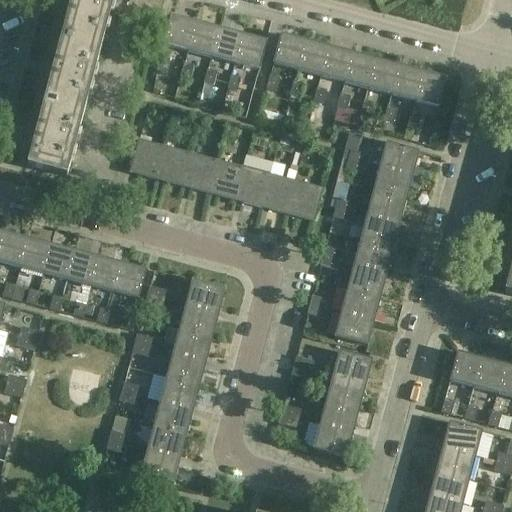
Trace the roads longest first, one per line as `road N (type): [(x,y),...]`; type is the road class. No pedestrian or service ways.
road 1 (residential): [(373,499),(230,460),(224,440),(265,285),(249,261),(0,195)]
road 2 (residential): [(423,308),(490,59)]
road 3 (residential): [(277,0),(490,59)]
road 4 (residential): [(373,499),(423,308)]
